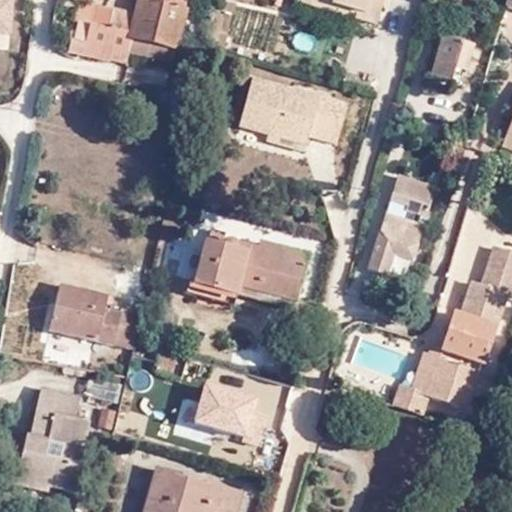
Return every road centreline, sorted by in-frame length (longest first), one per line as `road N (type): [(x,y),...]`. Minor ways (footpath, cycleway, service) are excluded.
road 1 (residential): [(360,203),(286,511)]
road 2 (residential): [(0,115),(26,136),(0,300)]
